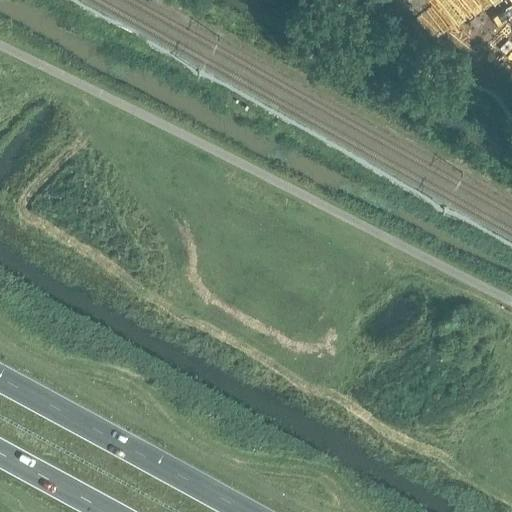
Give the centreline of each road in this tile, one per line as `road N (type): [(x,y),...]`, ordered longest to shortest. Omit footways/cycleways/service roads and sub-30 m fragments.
road 1 (trunk): [(244,511),(0,378)]
road 2 (trunk): [(0,453),(109,511)]
